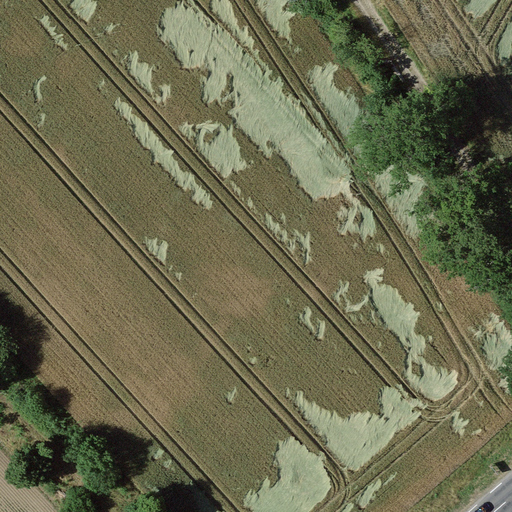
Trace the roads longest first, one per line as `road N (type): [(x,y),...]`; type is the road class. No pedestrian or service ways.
road 1 (track): [(511,228),(359,0)]
road 2 (track): [(108,511),(0,391)]
